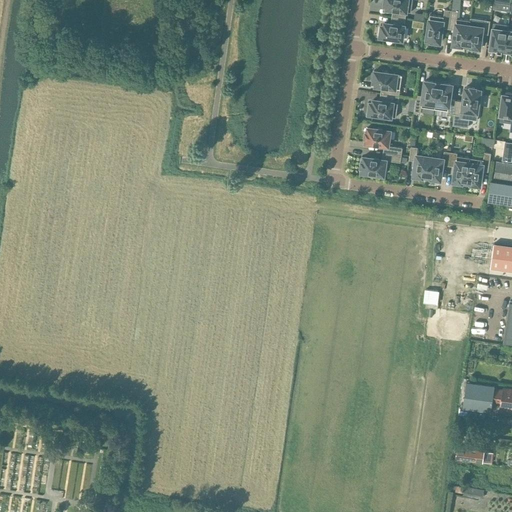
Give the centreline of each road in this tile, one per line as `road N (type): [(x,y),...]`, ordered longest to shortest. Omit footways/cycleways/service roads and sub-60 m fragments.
road 1 (track): [(511,235),(442,223),(434,236),(434,273),(450,306),(420,511)]
road 2 (residential): [(511,71),(353,48)]
road 3 (unclassified): [(333,183),(478,203)]
road 4 (residential): [(333,183),(353,48)]
